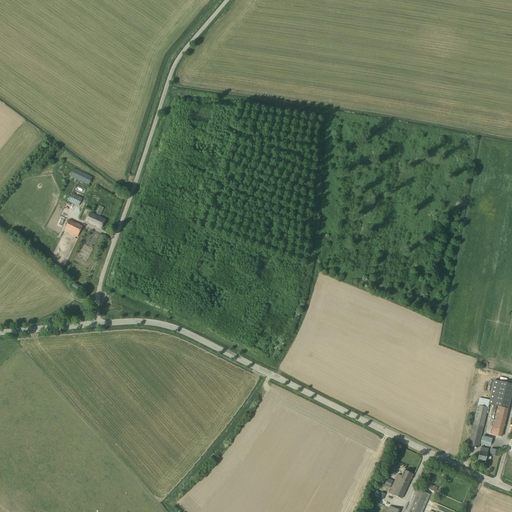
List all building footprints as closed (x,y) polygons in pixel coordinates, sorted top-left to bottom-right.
[(71,177),(89,185),(93,177),(74,169),(71,177)] [(68,201),(78,206),(82,198),(72,193),(68,201)] [(85,221),(101,228),(105,220),(89,212),(85,221)] [(64,231),(77,238),(83,226),(69,220),(64,231)] [(511,394),(511,383),(495,379),(489,404),(498,406),(508,409),(511,394)] [(488,408),(478,405),(469,446),(479,448),(488,408)] [(508,409),(498,406),(491,434),(502,436),(508,409)] [(504,441),(493,439),(490,454),(500,457),(504,441)] [(489,449),(481,447),(478,459),(486,461),(489,449)] [(412,474),(404,470),(402,476),(398,474),(389,493),(401,499),(412,474)] [(393,481),(380,475),(377,482),(389,488),(393,481)] [(422,511),(430,494),(416,489),(410,504),(408,503),(405,509),(407,510),(406,511),(422,511)]
